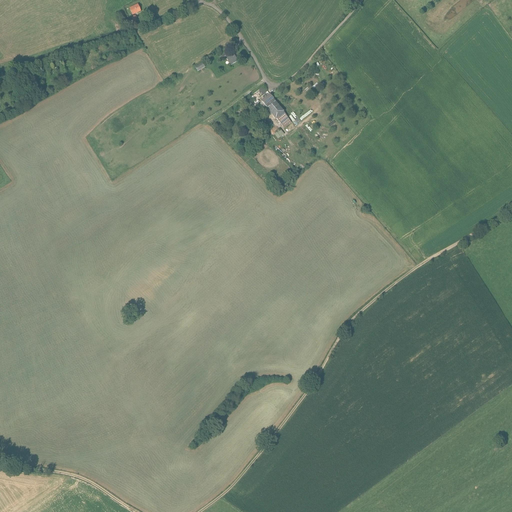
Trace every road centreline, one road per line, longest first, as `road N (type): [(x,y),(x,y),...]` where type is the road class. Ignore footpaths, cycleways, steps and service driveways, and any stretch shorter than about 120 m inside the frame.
road 1 (track): [(198,511),(265,445),(347,323),(418,266)]
road 2 (unclassified): [(199,1),(228,20),(274,87),(297,73),(361,0)]
road 3 (unclassified): [(0,76),(199,1)]
road 4 (track): [(136,511),(74,475),(0,462)]
